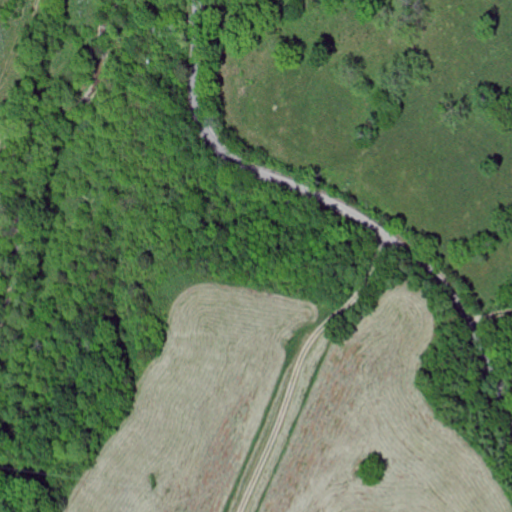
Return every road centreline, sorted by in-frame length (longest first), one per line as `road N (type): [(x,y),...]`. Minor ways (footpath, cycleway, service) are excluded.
road 1 (secondary): [(196,0),(195,99),(215,146),(348,212),(435,277),(466,321),(511,429)]
road 2 (residential): [(235,511),(268,447),(302,346),(402,249)]
